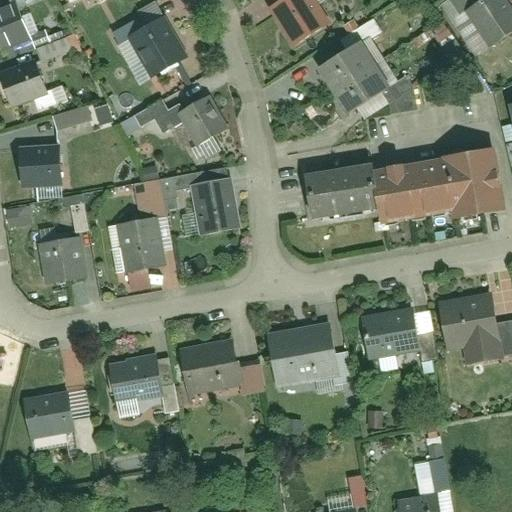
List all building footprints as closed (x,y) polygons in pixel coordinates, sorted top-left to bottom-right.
[(308,0),(283,0),(266,10),(290,52),(326,30),(308,0)] [(511,10),(505,0),(481,0),(461,13),(485,51),(511,33),(511,10)] [(0,9),(0,51),(28,39),(13,4),(0,9)] [(150,17),(113,39),(140,84),(176,63),(150,17)] [(357,52),(323,71),(348,118),(383,99),(357,52)] [(1,81),(14,113),(49,98),(36,66),(1,81)] [(204,94),(169,114),(196,163),(232,143),(204,94)] [(54,122),(60,140),(90,132),(85,114),(54,122)] [(379,180),(385,226),(445,218),(447,229),(487,224),(485,212),(493,211),(487,166),(479,167),(477,155),(437,160),(439,172),(379,180)] [(17,158),(18,193),(63,192),(62,157),(17,158)] [(197,173),(198,181),(226,178),(225,170),(197,173)] [(299,179),(304,224),(366,217),(360,171),(299,179)] [(182,190),(189,243),(234,237),(227,184),(182,190)] [(81,203),(67,206),(73,234),(88,230),(81,203)] [(113,225),(121,280),(165,274),(158,219),(113,225)] [(36,240),(42,290),(85,284),(78,235),(36,240)] [(443,356),(462,352),(466,371),(493,366),(489,347),(497,345),(489,303),(435,313),(443,356)] [(358,319),(365,365),(417,357),(410,312),(358,319)] [(511,323),(502,324),(505,360),(511,359),(511,323)] [(268,339),(275,393),(340,384),(332,329),(268,339)] [(181,355),(189,405),(243,396),(235,346),(181,355)] [(251,400),(263,398),(257,361),(244,363),(251,400)] [(108,369),(114,413),(162,406),(156,362),(108,369)] [(170,423),(184,420),(176,384),(162,387),(170,423)] [(25,399),(30,451),(74,446),(68,394),(25,399)] [(81,450),(95,447),(88,409),(74,411),(81,450)] [(450,496),(447,464),(418,467),(422,499),(450,496)] [(348,482),(352,506),(365,504),(362,480),(348,482)]
